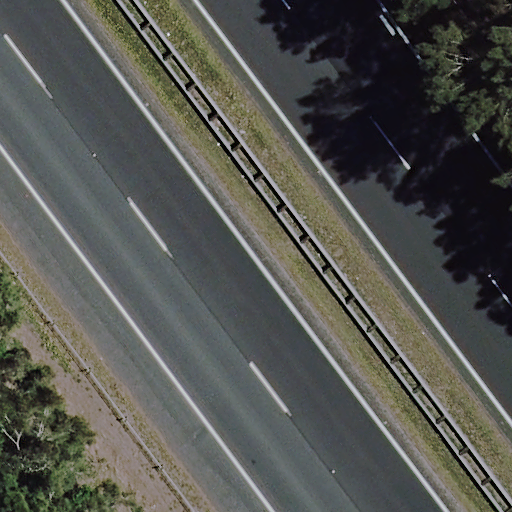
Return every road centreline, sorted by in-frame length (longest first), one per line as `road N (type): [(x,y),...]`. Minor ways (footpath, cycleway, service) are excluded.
road 1 (motorway): [(387,511),(0,0)]
road 2 (motorway): [(297,0),(511,287)]
